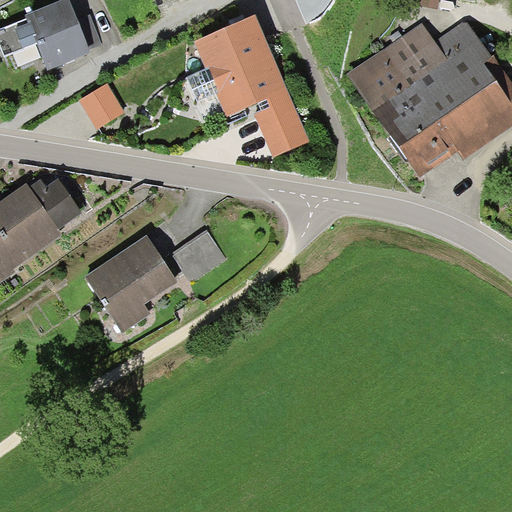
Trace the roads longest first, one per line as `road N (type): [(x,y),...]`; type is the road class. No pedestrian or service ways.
road 1 (residential): [(511,271),(445,231),(385,210),(0,147)]
road 2 (track): [(309,197),(288,251),(258,284),(0,451)]
road 3 (track): [(276,0),(348,151),(338,202)]
